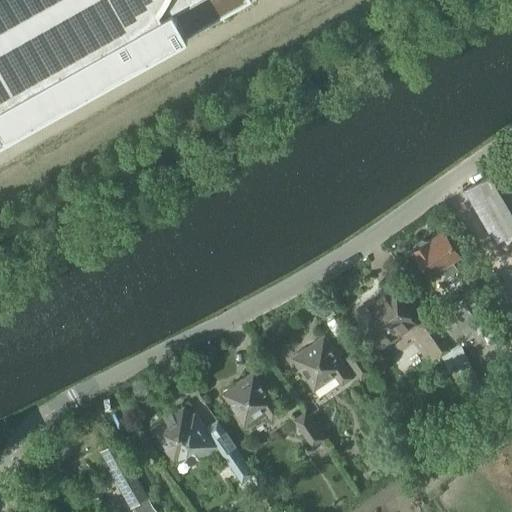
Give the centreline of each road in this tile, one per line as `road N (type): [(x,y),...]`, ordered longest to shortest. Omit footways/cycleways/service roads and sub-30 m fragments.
road 1 (residential): [(0,490),(23,435),(41,416),(372,239),(511,135)]
road 2 (track): [(413,511),(405,498),(511,429)]
